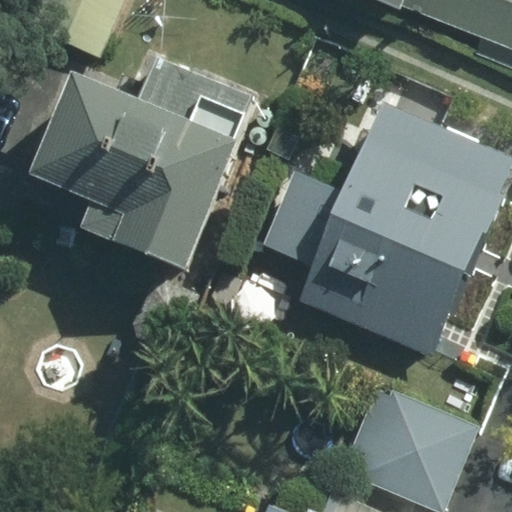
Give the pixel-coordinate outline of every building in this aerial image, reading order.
[(141,0),(55,0),(42,30),(113,62),(141,0)] [(485,54),(511,65),(511,0),(376,0),(488,47),(485,54)] [(114,244),(222,288),(279,160),(266,154),(278,127),(271,124),(278,105),(183,69),(164,112),(115,90),(71,192),(128,212),(114,244)] [(511,224),(511,157),(408,114),(371,206),(321,181),(285,255),(338,281),(325,309),(452,364),(511,224)] [(217,322),(151,282),(123,329),(189,369),(217,322)] [(437,511),(458,511),(494,432),(393,387),(364,453),(379,459),(369,481),(437,511)] [(367,511),(336,499),(330,511),(367,511)]
